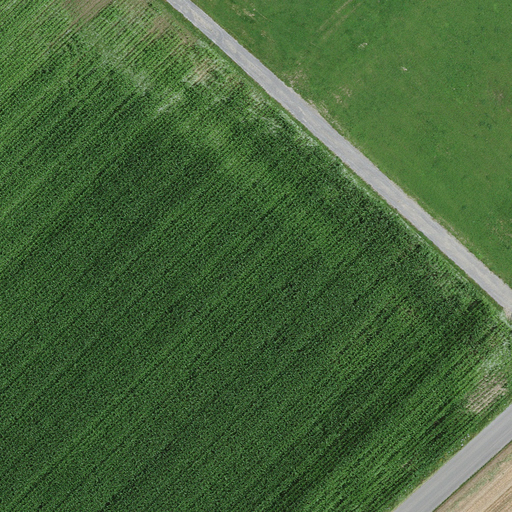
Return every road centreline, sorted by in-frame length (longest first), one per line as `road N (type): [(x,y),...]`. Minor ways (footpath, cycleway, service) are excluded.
road 1 (track): [(511,299),(179,0)]
road 2 (tertiary): [(416,511),(511,426)]
